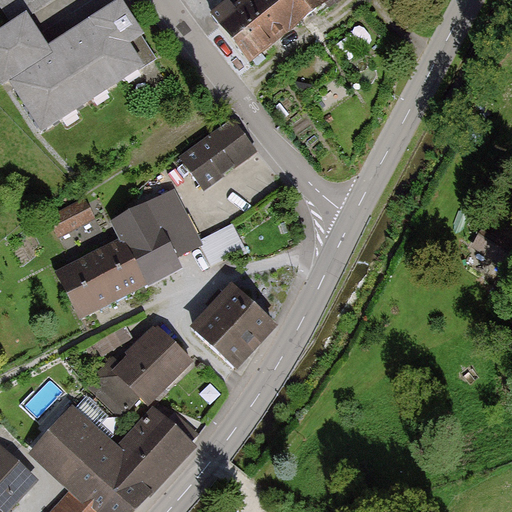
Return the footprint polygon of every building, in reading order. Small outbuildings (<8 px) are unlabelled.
[(0,8),(10,24),(19,18),(23,25),(62,0),(4,0),(0,3),(0,8)] [(255,0),(232,0),(205,21),(241,68),(283,37),(255,0)] [(329,0),(255,0),(283,37),(330,1),(329,0)] [(154,62),(118,5),(42,54),(23,25),(19,18),(10,24),(0,30),(0,87),(1,87),(34,138),(154,62)] [(178,164),(201,195),(254,157),(232,126),(178,164)] [(137,298),(203,268),(172,198),(105,228),(114,248),(137,298)] [(46,220),(56,244),(95,227),(84,204),(46,220)] [(213,265),(247,248),(235,223),(201,240),(213,265)] [(511,242),(488,229),(478,247),(511,266),(511,242)] [(52,276),(75,326),(137,298),(114,248),(52,276)] [(193,329),(235,368),(275,325),(233,286),(193,329)] [(106,376),(142,412),(187,367),(151,331),(106,376)] [(146,413),(114,450),(69,411),(25,462),(67,499),(54,511),(134,511),(189,450),(146,413)] [(0,511),(7,511),(33,485),(0,454),(0,511)]
